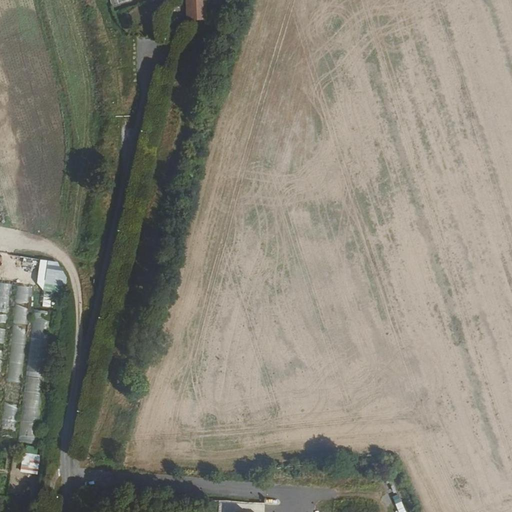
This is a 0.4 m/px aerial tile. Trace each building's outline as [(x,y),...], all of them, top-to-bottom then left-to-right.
[(185,0),(186,22),(207,21),(206,0),(185,0)] [(59,309),(63,261),(38,259),(36,287),(44,288),(42,307),(59,309)] [(19,272),(18,279),(34,282),(35,275),(19,272)] [(17,305),(30,305),(30,286),(16,286),(17,305)] [(36,443),(49,311),(33,310),(19,441),(36,443)] [(396,504),(399,511),(405,511),(400,502),(396,504)]
